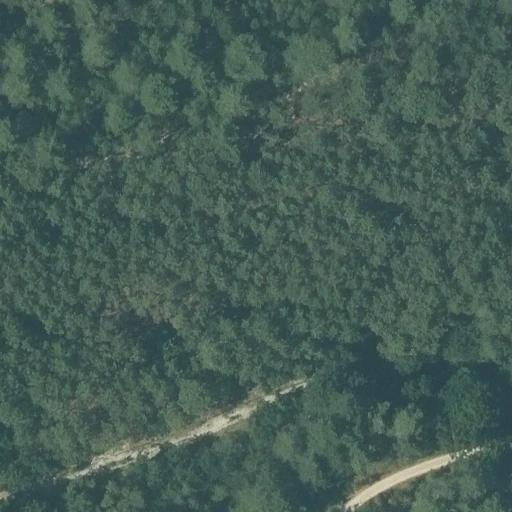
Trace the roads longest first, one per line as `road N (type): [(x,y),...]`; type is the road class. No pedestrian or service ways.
road 1 (track): [(511,445),(424,467),(342,511)]
road 2 (unknown): [(166,0),(89,31),(0,32)]
